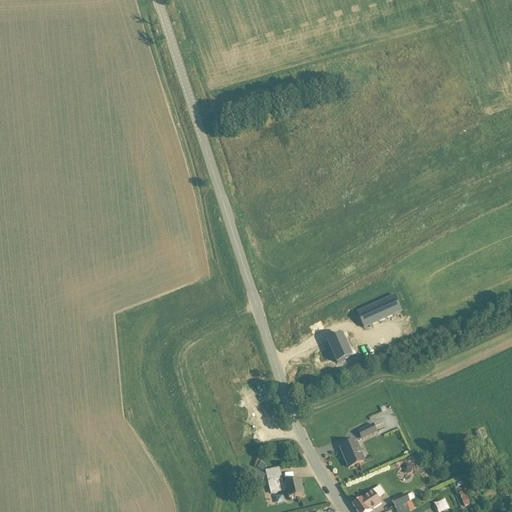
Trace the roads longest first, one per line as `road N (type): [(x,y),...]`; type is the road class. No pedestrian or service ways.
road 1 (unclassified): [(343,511),(302,444),(160,0)]
road 2 (track): [(511,164),(437,196),(253,304)]
road 3 (track): [(216,511),(217,472),(179,356),(253,304)]
